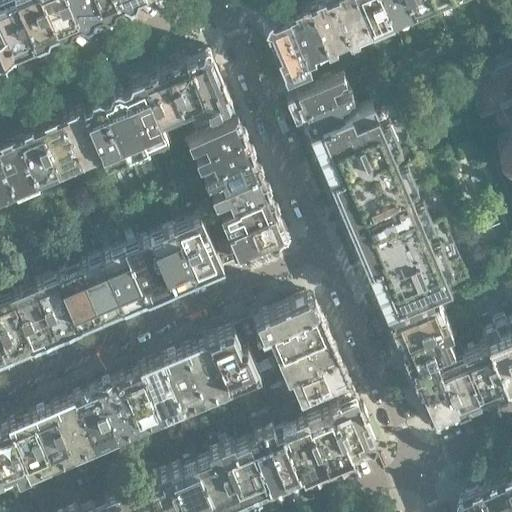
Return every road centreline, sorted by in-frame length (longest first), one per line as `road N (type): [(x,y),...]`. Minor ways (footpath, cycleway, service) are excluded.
road 1 (residential): [(0,386),(324,250)]
road 2 (residential): [(324,250),(220,0)]
road 3 (residential): [(0,95),(219,0)]
road 4 (residential): [(415,465),(324,250)]
